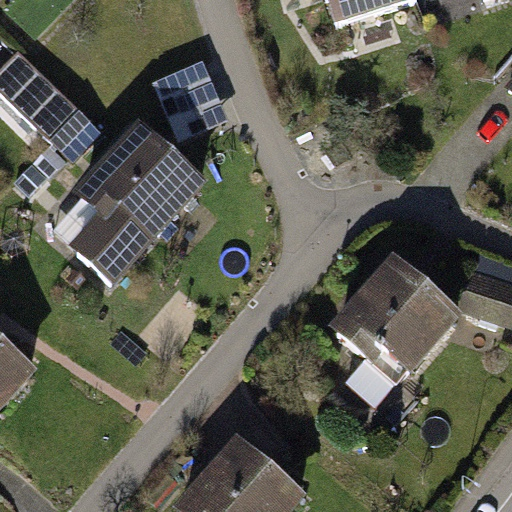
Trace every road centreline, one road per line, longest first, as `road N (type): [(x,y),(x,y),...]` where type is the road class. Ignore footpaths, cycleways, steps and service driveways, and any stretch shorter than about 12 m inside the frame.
road 1 (residential): [(97,511),(295,280),(306,219)]
road 2 (residential): [(306,219),(249,98),(218,0)]
road 3 (residential): [(306,219),(389,198),(511,244)]
